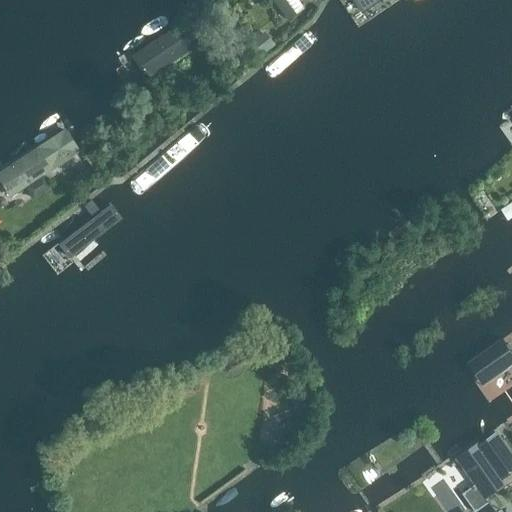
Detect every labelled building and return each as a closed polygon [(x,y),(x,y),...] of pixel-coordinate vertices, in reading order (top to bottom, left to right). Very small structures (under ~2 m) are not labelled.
[(277,0),(293,21),(310,9),(302,0),(277,0)] [(393,0),(343,0),(342,1),(361,25),(393,0)] [(320,18),(247,81),(258,96),(331,35),(320,18)] [(131,60),(148,84),(190,56),(174,32),(131,60)] [(0,191),(7,203),(81,158),(66,135),(0,175),(0,191)] [(109,190),(34,254),(47,270),(123,207),(109,190)] [(511,355),(500,339),(466,363),(476,379),(501,362),(504,366),(511,360),(511,355)] [(505,482),(479,442),(461,453),(488,494),(505,482)]
